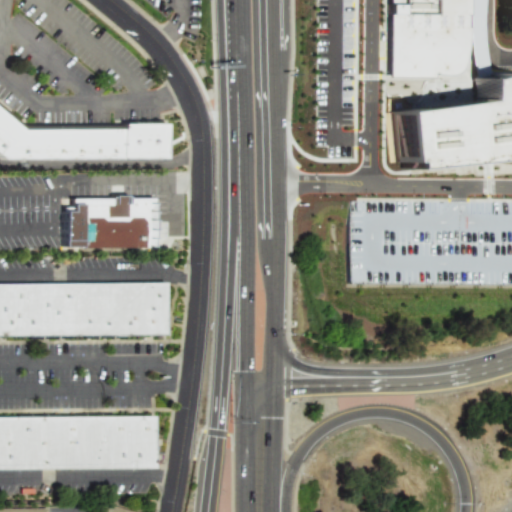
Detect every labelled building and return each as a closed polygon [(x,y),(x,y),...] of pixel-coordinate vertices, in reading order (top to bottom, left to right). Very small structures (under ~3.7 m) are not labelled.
[(429,73),(429,77),(383,76),(384,0),(464,0),(464,27),(463,40),(462,51),(460,64),(458,68),(456,70),(453,73),(448,75),(442,75),(437,75),(429,73)] [(466,0),(479,0),(479,6),(479,19),(479,33),(480,46),(482,58),(485,73),(473,76),(469,61),(467,47),(466,33),(465,19),(466,5),(466,0)] [(485,76),(490,80),(495,83),(502,85),(508,86),(511,86),(511,160),(505,160),(505,159),(492,159),(486,159),(399,168),(398,161),(393,162),(388,111),(470,101),(472,101),(473,99),(474,93),(474,88),(473,83),(472,80),(478,78),(485,76)] [(168,163),(4,161),(0,157),(0,100),(29,125),(125,126),(125,117),(169,118),(168,163)] [(71,192),(157,193),(157,242),(71,241),(71,192)] [(347,201),(457,202),(511,202),(511,284),(347,283),(347,201)] [(0,281),(166,281),(166,334),(0,334),(0,281)] [(0,412),(152,414),(151,465),(0,464),(0,412)] [(97,511),(133,511),(99,503),(97,511)]
